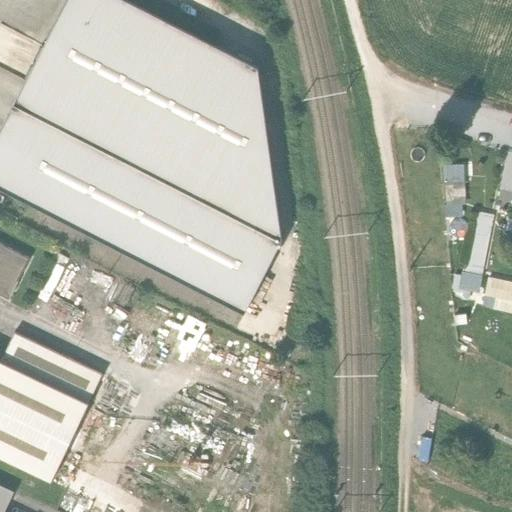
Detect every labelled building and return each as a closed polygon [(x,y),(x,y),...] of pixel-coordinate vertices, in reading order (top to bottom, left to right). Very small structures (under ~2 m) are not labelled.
[(133,0),(64,0),(0,127),(0,185),(155,265),(245,312),(282,238),(298,208),(274,196),(293,157),(267,144),(283,113),(258,99),(272,71),(133,0)] [(465,177),(444,177),(446,201),(466,201),(465,177)] [(476,207),(461,285),(477,288),(482,269),(493,211),(476,207)] [(0,287),(10,292),(30,251),(0,236),(0,287)] [(511,277),(488,273),(482,303),(511,309),(511,277)] [(1,359),(0,358),(0,451),(54,476),(100,378),(12,337),(1,359)] [(17,511),(7,507),(17,486),(0,477),(0,511),(17,511)]
